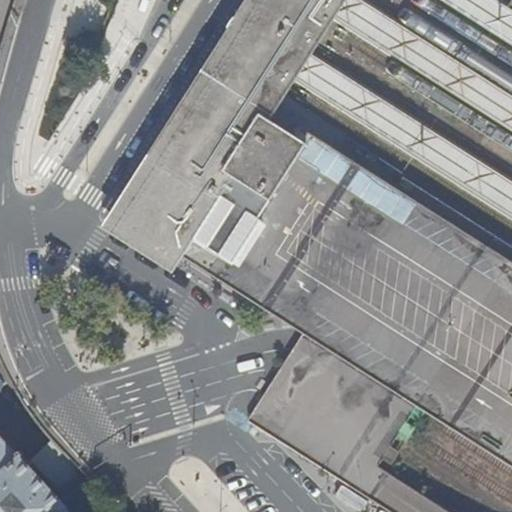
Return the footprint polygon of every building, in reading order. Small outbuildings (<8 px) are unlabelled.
[(511,0),(247,0),(201,74),(168,126),(105,225),(177,270),(186,256),(201,265),(214,273),(222,278),(300,329),(414,401),(511,462),(511,262),(393,185),(348,157),(313,135),(308,142),(295,133),(275,120),(280,111),(287,100),(297,84),(299,81),(306,70),(315,55),(316,54),(337,21),(345,9),(350,0),(511,0)] [(511,132),(511,96),(359,0),(350,0),(345,9),(337,21),(511,132)] [(511,8),(499,0),(438,0),(511,46),(511,8)] [(511,181),(315,55),(306,70),(299,81),(511,219),(511,181)] [(414,401),(300,329),(291,344),(283,356),(267,382),(255,402),(251,409),(364,482),(367,477),(373,468),(383,452),(414,401)] [(0,511),(68,511),(0,437),(0,511)] [(35,462),(71,502),(87,486),(88,478),(56,441),(35,462)]
